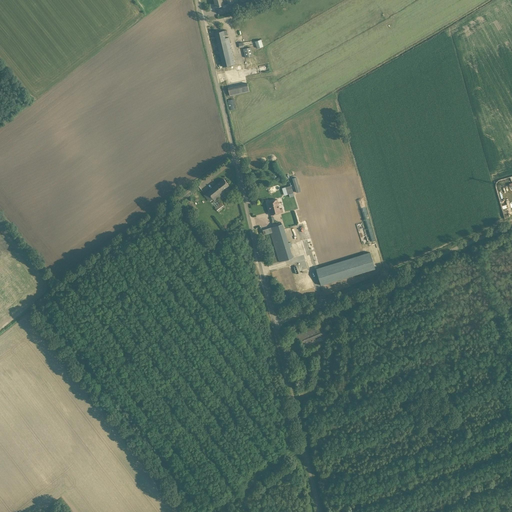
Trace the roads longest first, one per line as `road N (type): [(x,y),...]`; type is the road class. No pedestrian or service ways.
road 1 (unclassified): [(274,321),(196,0)]
road 2 (unclassified): [(274,321),(511,222)]
road 3 (unclassified): [(320,511),(274,321)]
